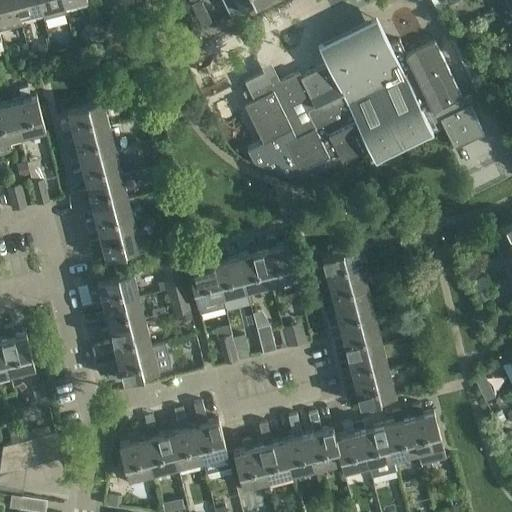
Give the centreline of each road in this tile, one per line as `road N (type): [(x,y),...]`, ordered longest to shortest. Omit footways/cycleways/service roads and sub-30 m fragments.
road 1 (residential): [(221,379),(229,412),(305,392),(296,359)]
road 2 (residential): [(95,410),(57,281)]
road 3 (residential): [(95,410),(221,379)]
